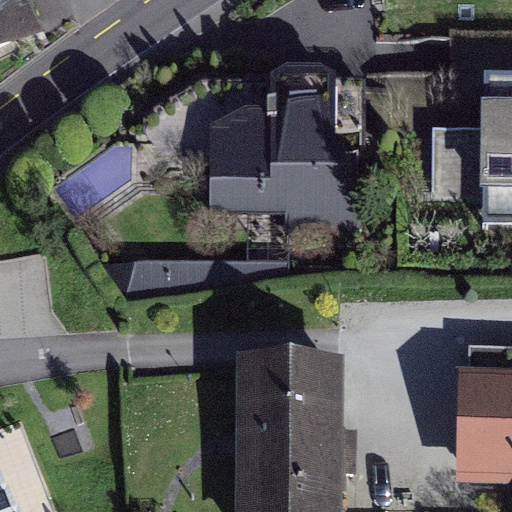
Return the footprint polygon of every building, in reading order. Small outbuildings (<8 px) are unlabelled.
[(0,0),(0,46),(25,34),(7,0),(0,0)] [(362,226),(366,107),(208,102),(204,222),(362,226)] [(511,218),(511,103),(458,104),(458,219),(511,218)] [(511,377),(454,377),(453,507),(511,506),(511,377)] [(331,511),(332,384),(225,383),(224,511),(331,511)]
